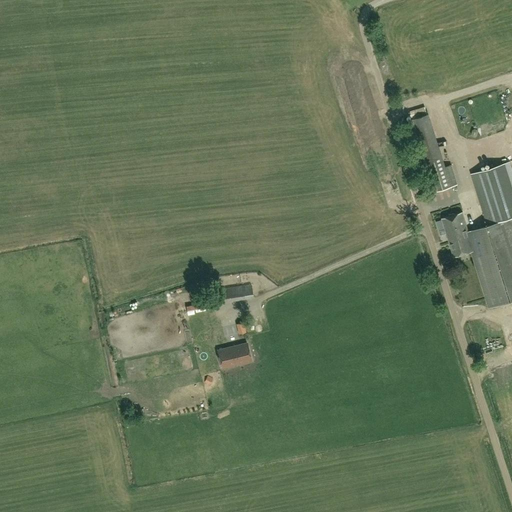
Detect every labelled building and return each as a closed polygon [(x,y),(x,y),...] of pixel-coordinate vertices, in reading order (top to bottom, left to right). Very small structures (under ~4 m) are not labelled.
[(441,151),(429,107),(415,111),(427,155),(441,151)] [(425,173),(431,193),(457,185),(450,165),(444,167),(442,162),(423,167),(425,173)] [(511,195),(503,165),(471,175),(488,226),(508,219),(511,217),(511,195)] [(469,232),(468,232),(463,212),(442,219),(454,257),(472,252),(474,251),(469,232)] [(472,252),(489,307),(511,299),(511,230),(511,227),(511,226),(511,220),(509,222),(508,219),(488,226),(468,232),(469,232),(474,251),(472,252)] [(192,305),(208,302),(204,282),(188,285),(192,305)] [(223,302),(253,298),(251,285),(221,289),(223,302)] [(220,291),(209,292),(210,302),(221,301),(220,291)] [(243,322),(237,324),(239,334),(245,332),(243,322)] [(247,342),(217,349),(222,369),(252,361),(247,342)]
